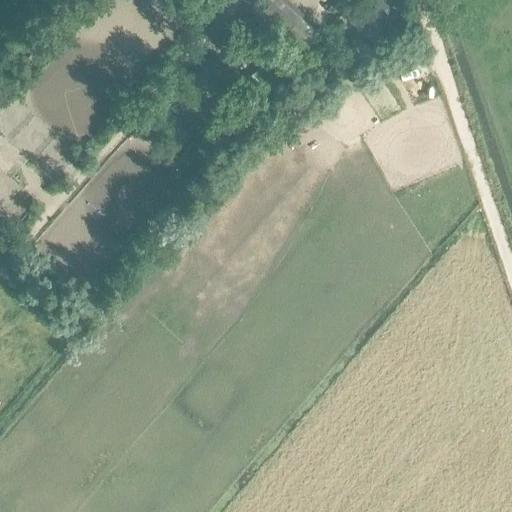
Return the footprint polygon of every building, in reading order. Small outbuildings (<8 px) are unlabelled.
[(257,0),(291,26),(303,11),(289,0),(257,0)] [(372,34),(405,12),(397,0),(363,0),(354,7),(372,34)] [(267,71),(282,54),(276,49),(261,66),(267,71)] [(245,99),(259,82),(250,75),(236,91),(245,99)] [(222,126),(237,108),(228,101),(213,119),(222,126)] [(194,153),(208,136),(201,130),(186,146),(194,153)]
